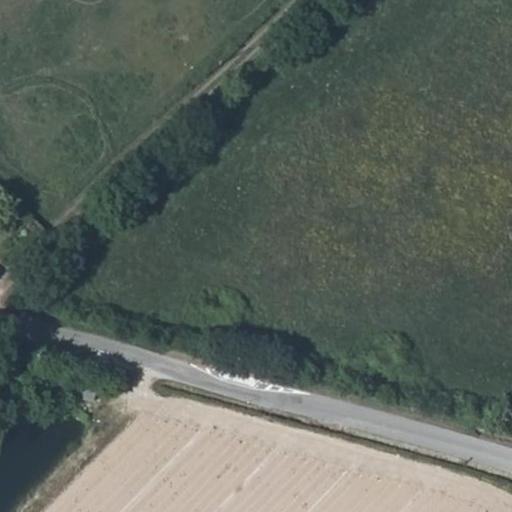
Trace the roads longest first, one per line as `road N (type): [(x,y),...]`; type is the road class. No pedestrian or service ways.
road 1 (residential): [(511,463),(0,324)]
road 2 (track): [(0,309),(317,0)]
